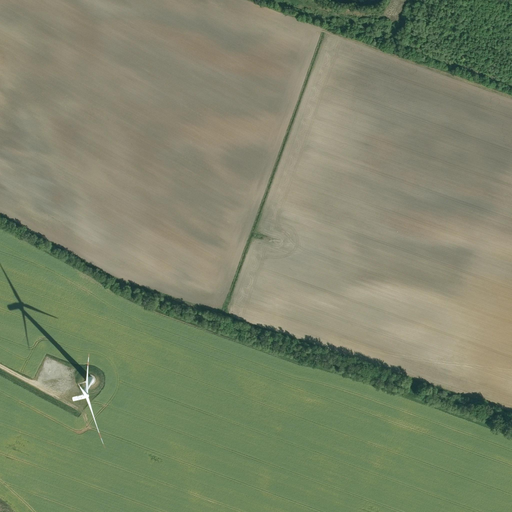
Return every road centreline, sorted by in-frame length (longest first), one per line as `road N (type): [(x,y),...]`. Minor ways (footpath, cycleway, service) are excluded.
road 1 (track): [(0,365),(202,473),(311,511)]
road 2 (track): [(511,92),(321,25)]
